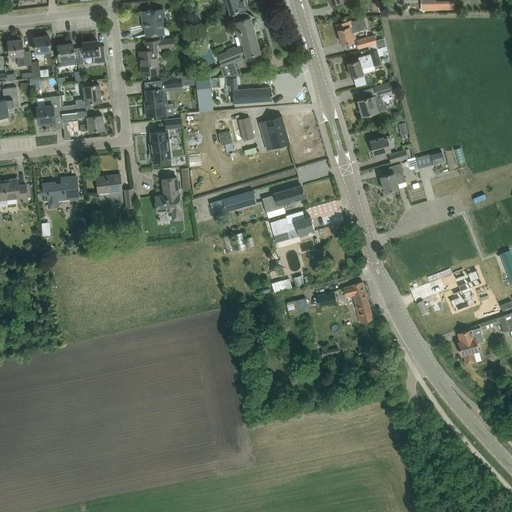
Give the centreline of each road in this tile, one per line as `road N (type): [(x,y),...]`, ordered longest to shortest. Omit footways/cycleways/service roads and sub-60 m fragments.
road 1 (tertiary): [(374,264),(297,0)]
road 2 (residential): [(0,154),(126,140),(111,10)]
road 3 (unclassified): [(445,511),(409,386),(424,362)]
road 4 (tertiary): [(424,362),(511,467)]
